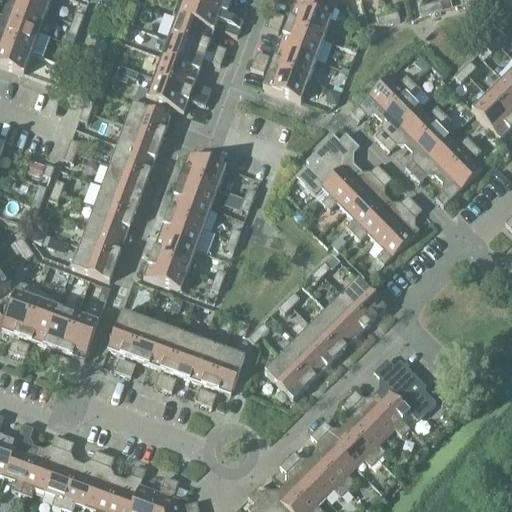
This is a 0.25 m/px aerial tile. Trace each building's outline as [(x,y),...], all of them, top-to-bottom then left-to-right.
[(9,0),(8,3),(46,17),(52,0),(9,0)] [(192,0),(179,2),(172,20),(214,35),(221,16),(226,18),(231,4),(226,2),(226,0),(192,0)] [(296,0),(293,10),(331,24),(338,4),(334,0),(296,0)] [(473,6),(471,0),(460,0),(462,8),(473,6)] [(46,17),(8,3),(1,24),(39,37),(46,17)] [(439,5),(429,8),(431,17),(442,14),(439,5)] [(418,11),(421,19),(431,17),(429,8),(418,11)] [(293,10),(285,31),(323,45),(331,24),(293,10)] [(229,23),(242,28),(245,19),(233,14),(229,23)] [(269,25),(281,29),(284,21),(272,16),(269,25)] [(387,19),(389,28),(400,25),(398,16),(387,19)] [(72,27),(80,30),(84,20),(75,17),(72,27)] [(389,28),(387,19),(377,22),(379,30),(389,28)] [(176,22),(168,42),(206,56),(214,35),(172,20),(172,21),(176,22)] [(1,24),(0,26),(0,46),(31,58),(39,37),(1,24)] [(281,29),(269,25),(266,33),(278,38),(281,29)] [(80,30),(72,27),(68,37),(76,40),(80,30)] [(225,36),(237,41),(240,32),(228,27),(225,36)] [(285,31),(278,51),(315,65),(323,45),(285,31)] [(493,44),(499,50),(507,42),(500,36),(493,44)] [(168,42),(161,62),(199,76),(206,56),(168,42)] [(499,50),(493,44),(485,51),(491,57),(499,50)] [(0,46),(0,70),(23,79),(31,58),(0,46)] [(211,57),(223,62),(226,54),(214,49),(211,57)] [(278,51),(270,71),(308,85),(315,65),(278,51)] [(60,57),(57,67),(65,70),(69,60),(60,57)] [(223,62),(211,57),(207,66),(220,70),(223,62)] [(254,65),(266,70),(269,61),(257,57),(254,65)] [(161,62),(154,83),(191,96),(199,76),(161,62)] [(266,70),(254,65),(251,73),(263,78),(266,70)] [(462,74),(468,80),(476,73),(470,66),(462,74)] [(53,77),(61,80),(65,70),(57,67),(53,77)] [(118,69),(114,81),(125,85),(130,74),(118,69)] [(308,85),(270,71),(263,92),(300,106),(308,85)] [(468,80),(462,74),(454,82),(460,88),(468,80)] [(511,75),(503,84),(511,93),(511,75)] [(374,119),(378,123),(413,88),(406,80),(399,87),(390,79),(351,118),(359,126),(365,119),(374,119)] [(191,96),(154,83),(146,104),(183,117),(191,96)] [(511,93),(503,84),(487,100),(511,124),(511,93)] [(374,142),(382,149),(421,110),(413,102),(420,95),(413,88),(378,123),(381,127),(381,135),(374,142)] [(196,98),(208,103),(211,94),(199,90),(196,98)] [(341,98),(329,94),(327,100),(330,107),(337,110),(341,98)] [(196,98),(193,106),(205,111),(208,103),(196,98)] [(511,131),(511,124),(487,100),(471,116),(499,144),(511,131)] [(82,114),(90,117),(94,107),(86,104),(82,114)] [(132,109),(125,130),(162,144),(170,123),(132,109)] [(429,118),(421,110),(382,149),(389,157),(396,150),(404,150),(408,154),(443,119),(436,111),(429,118)] [(90,117),(82,114),(78,124),(86,127),(90,117)] [(405,173),(412,180),(452,141),(444,133),(451,126),(443,119),(408,154),(412,157),(412,166),(405,173)] [(125,130),(117,150),(155,164),(162,144),(125,130)] [(321,193),(329,200),(329,201),(358,173),(350,165),(350,161),(359,152),(346,138),(339,145),(333,139),(306,166),(308,169),(296,181),(314,200),(321,193)] [(435,181),(438,185),(474,149),(467,142),(459,149),(452,141),(412,180),(419,187),(426,181),(435,181)] [(67,155),(75,158),(79,148),(71,144),(67,155)] [(474,149),(438,185),(442,188),(442,197),(435,203),(443,211),(482,172),(474,164),(481,157),(474,149)] [(117,150),(110,170),(147,184),(155,164),(117,150)] [(67,155),(63,165),(71,168),(75,158),(67,155)] [(226,173),(188,159),(181,180),(218,194),(226,173)] [(42,179),(50,183),(54,172),(46,169),(42,179)] [(110,170),(102,191),(140,205),(147,184),(110,170)] [(337,208),(345,216),(384,177),(377,170),(370,177),(362,177),(358,173),(329,201),(329,200),(321,207),(330,215),(337,208)] [(391,185),(384,177),(345,216),(352,224),(345,231),(353,239),(388,204),(385,200),(385,191),(391,185)] [(218,194),(181,180),(173,200),(211,214),(218,194)] [(52,195),(60,198),(64,188),(56,185),(52,195)] [(102,191),(95,211),(132,225),(140,205),(102,191)] [(244,203),(252,206),(256,196),(247,193),(244,203)] [(60,198),(52,195),(48,205),(56,208),(60,198)] [(30,210),(39,213),(42,203),(34,200),(30,210)] [(166,220),(203,234),(211,214),(173,200),(166,220)] [(367,239),(375,247),(415,208),(407,201),(400,207),(392,207),(388,204),(353,239),(360,246),(367,239)] [(252,206),(244,203),(240,213),(248,216),(252,206)] [(415,208),(375,247),(383,255),(376,262),(384,270),(419,235),(415,231),(415,222),(422,215),(415,208)] [(39,213),(30,210),(27,221),(35,224),(39,213)] [(95,211),(87,231),(125,245),(132,225),(95,211)] [(158,241),(196,255),(203,234),(166,220),(158,241)] [(37,236),(45,239),(49,228),(41,225),(37,236)] [(80,251),(117,265),(125,245),(87,231),(80,251)] [(229,244),(237,247),(241,236),(232,234),(229,244)] [(45,239),(37,236),(33,246),(41,249),(45,239)] [(158,241),(151,261),(188,275),(196,255),(158,241)] [(14,247),(20,256),(27,251),(21,242),(14,247)] [(237,247),(229,244),(225,254),(233,257),(237,247)] [(27,251),(20,256),(26,265),(34,260),(27,251)] [(117,265),(80,251),(72,272),(109,286),(117,265)] [(188,275),(151,261),(143,282),(180,296),(188,275)] [(324,267),(316,275),(323,281),(330,273),(324,267)] [(0,274),(0,297),(11,290),(0,274)] [(214,284),(222,287),(226,277),(217,274),(214,284)] [(309,282),(315,289),(323,281),(316,275),(309,282)] [(222,287),(214,284),(210,294),(218,297),(222,287)] [(358,285),(342,300),(370,329),(386,313),(358,285)] [(2,334),(23,342),(37,304),(15,297),(2,334)] [(286,305),(292,311),(300,304),(293,297),(286,305)] [(327,315),(355,344),(370,329),(342,300),(327,315)] [(23,342),(43,349),(57,312),(37,304),(23,342)] [(292,311),(286,305),(278,313),(284,319),(292,311)] [(43,349),(63,357),(77,319),(57,312),(43,349)] [(355,344),(327,315),(311,331),(339,359),(355,344)] [(107,354),(128,362),(142,324),(121,317),(107,354)] [(77,319),(63,357),(84,365),(98,327),(77,319)] [(128,362),(149,369),(163,332),(142,324),(128,362)] [(255,335),(261,342),(269,334),(263,328),(255,335)] [(311,331),(296,346),(324,374),(339,359),(311,331)] [(149,369),(169,377),(183,339),(163,332),(149,369)] [(261,342),(255,335),(248,343),(254,349),(261,342)] [(169,377),(189,384),(203,347),(183,339),(169,377)] [(8,356),(16,359),(21,346),(13,343),(8,356)] [(21,346),(16,359),(25,362),(29,350),(21,346)] [(296,346),(281,361),(309,389),(324,374),(296,346)] [(189,384),(209,392),(223,354),(203,347),(189,384)] [(223,354),(209,392),(230,399),(244,362),(223,354)] [(48,371),(57,374),(61,361),(53,358),(48,371)] [(61,361),(57,374),(65,377),(70,365),(61,361)] [(309,389),(281,361),(265,377),(293,405),(309,389)] [(114,376),(122,379),(127,366),(118,363),(114,376)] [(382,391),(374,399),(402,427),(403,426),(410,419),(418,426),(436,408),(423,395),(426,392),(400,365),(393,371),(387,365),(373,378),(382,387),(382,391)] [(122,379),(130,382),(135,369),(127,366),(122,379)] [(154,391),(163,394),(167,381),(159,378),(154,391)] [(163,394),(171,397),(176,384),(167,381),(163,394)] [(195,406),(203,409),(208,396),(199,393),(195,406)] [(208,396),(203,409),(212,412),(216,399),(208,396)] [(355,396),(348,403),(387,442),(395,435),(402,442),(410,434),(403,426),(402,427),(374,399),(370,402),(362,403),(355,396)] [(347,426),(343,429),(379,465),(386,457),(379,450),(387,442),(348,403),(340,410),(347,417),(347,426)] [(17,444),(0,437),(0,432),(4,423),(0,421),(0,480),(4,482),(17,444)] [(324,426),(317,433),(356,473),(364,465),(371,472),(379,465),(343,429),(340,433),(331,433),(324,426)] [(21,499),(38,452),(33,450),(30,442),(33,433),(22,429),(17,444),(4,482),(15,486),(11,495),(21,499)] [(316,456),(313,460),(348,495),(355,488),(348,481),(356,473),(317,433),(310,441),(317,447),(316,456)] [(45,497),(64,445),(54,441),(51,450),(43,454),(38,452),(21,499),(31,502),(34,493),(45,497)] [(56,511),(62,511),(79,467),(74,465),(70,457),(73,448),(64,445),(45,497),(55,501),(52,510),(56,511)] [(73,511),(75,508),(85,511),(104,460),(95,456),(91,465),(84,469),(79,467),(62,511),(73,511)] [(294,456),(286,464),(325,503),(333,495),(340,502),(348,495),(313,460),(309,463),(300,463),(294,456)] [(108,511),(119,482),(114,480),(111,472),(114,463),(104,460),(85,511),(108,511)] [(303,511),(318,511),(317,511),(325,503),(286,464),(279,471),(286,478),(286,486),(282,490),(303,511)] [(124,484),(119,482),(108,511),(131,511),(140,489),(140,490),(146,475),(135,471),(132,480),(124,484)] [(140,489),(131,511),(170,511),(180,504),(173,502),(178,487),(164,482),(159,496),(140,490),(140,489)] [(303,511),(282,490),(274,498),(270,498),(261,489),(248,502),(254,509),(251,511),(303,511)]
